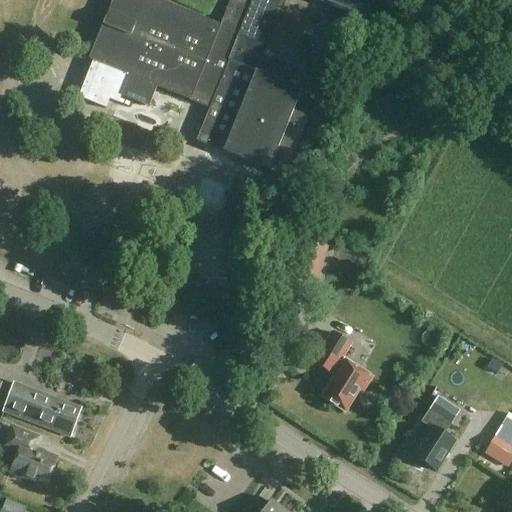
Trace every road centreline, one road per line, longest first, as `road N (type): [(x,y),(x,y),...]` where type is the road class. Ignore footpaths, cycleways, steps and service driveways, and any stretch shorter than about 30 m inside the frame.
road 1 (tertiary): [(397,511),(154,360)]
road 2 (unclassified): [(79,511),(154,360)]
road 3 (tertiary): [(154,360),(0,292)]
